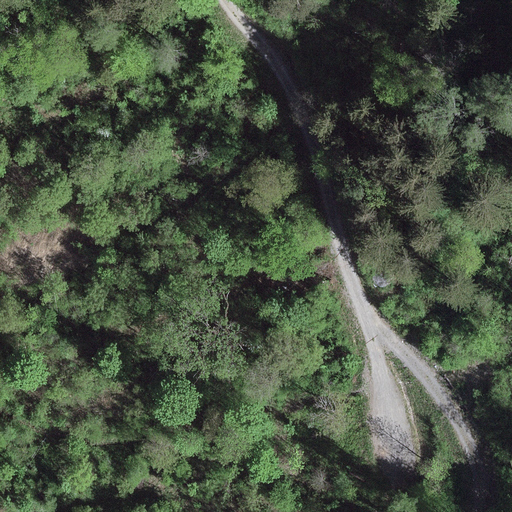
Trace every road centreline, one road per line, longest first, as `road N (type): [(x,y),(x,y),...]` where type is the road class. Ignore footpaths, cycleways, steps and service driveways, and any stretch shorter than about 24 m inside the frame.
road 1 (track): [(481,511),(485,487),(448,406),(391,340),(370,332),(308,122),(279,65),(225,0)]
road 2 (track): [(390,490),(370,332)]
